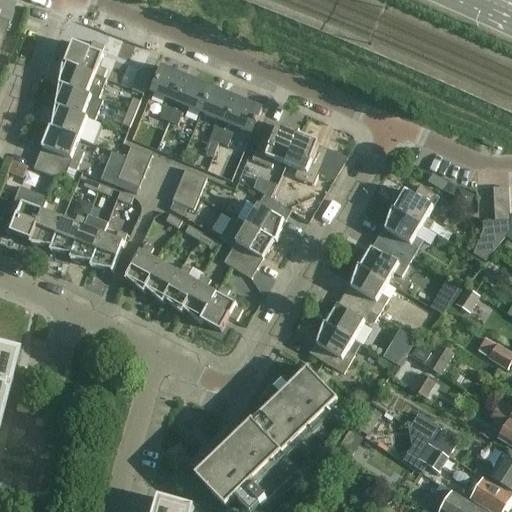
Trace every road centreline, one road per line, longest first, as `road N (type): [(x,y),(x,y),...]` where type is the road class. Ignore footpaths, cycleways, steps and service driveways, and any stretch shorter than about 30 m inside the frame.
road 1 (residential): [(392,125),(239,382),(223,387),(154,353)]
road 2 (residential): [(94,0),(392,125)]
road 3 (residential): [(74,314),(22,511)]
road 4 (residential): [(109,511),(154,353)]
road 5 (residential): [(0,127),(34,70),(60,0)]
road 6 (residential): [(392,125),(479,161),(511,162)]
